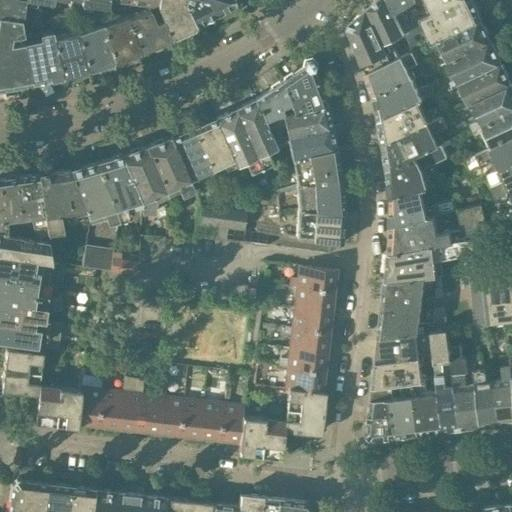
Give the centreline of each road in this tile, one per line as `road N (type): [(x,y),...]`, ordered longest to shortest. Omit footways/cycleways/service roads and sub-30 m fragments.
road 1 (residential): [(347,484),(370,189),(348,67),(319,3)]
road 2 (residential): [(347,484),(0,440)]
road 3 (residential): [(319,3),(206,74),(138,100),(0,133)]
road 4 (residential): [(347,484),(473,464)]
